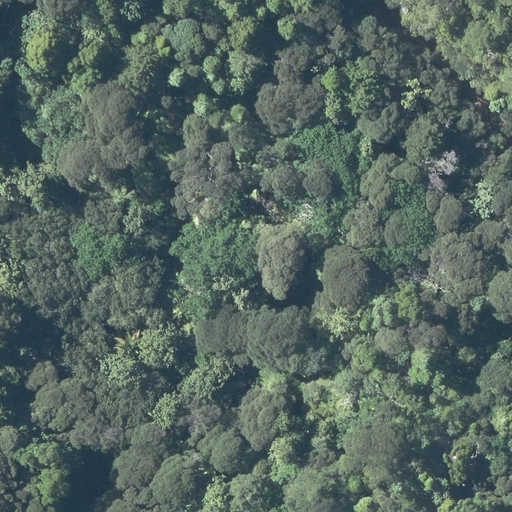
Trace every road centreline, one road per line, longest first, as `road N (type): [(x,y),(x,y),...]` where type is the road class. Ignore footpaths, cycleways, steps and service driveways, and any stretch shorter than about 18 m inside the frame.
road 1 (track): [(374,0),(501,146),(511,200)]
road 2 (track): [(511,317),(495,383),(486,511)]
